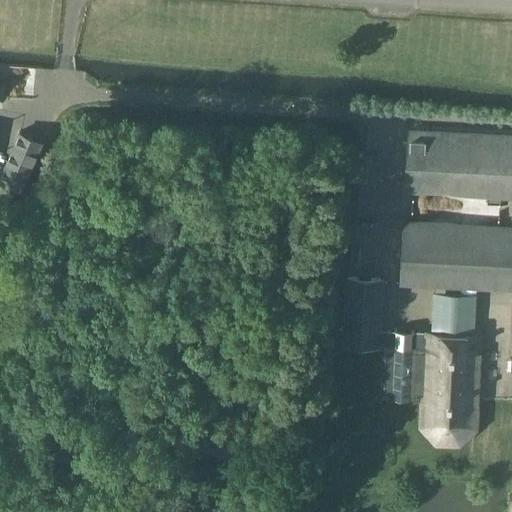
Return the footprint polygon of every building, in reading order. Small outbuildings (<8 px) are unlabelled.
[(511,133),(407,129),(404,188),(511,193),(511,133)] [(41,139),(19,130),(0,175),(0,178),(20,187),(41,139)] [(511,225),(402,220),(400,277),(511,284),(511,225)] [(380,277),(346,275),(343,339),(377,342),(380,277)] [(475,331),(427,329),(424,397),(428,397),(427,419),(438,431),(455,432),(467,421),(468,399),(472,399),(475,331)]
